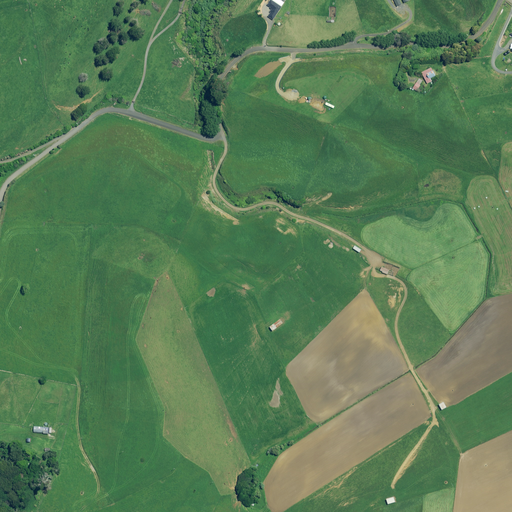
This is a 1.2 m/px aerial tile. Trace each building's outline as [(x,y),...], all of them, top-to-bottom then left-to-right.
[(282,7),(285,3),(280,0),(271,0),(268,6),(273,9),(271,12),(271,13),(268,17),(273,20),(282,7)] [(435,76),(431,68),(422,73),(427,84),(432,81),(430,79),(435,76)] [(422,81),(419,78),(413,88),(417,91),(420,85),(422,81)] [(381,266),(379,270),(383,272),(383,273),(387,275),(390,268),(385,266),(384,268),(381,266)] [(281,318),(268,326),(272,333),(285,324),(281,318)] [(49,428),(34,426),(34,433),(43,433),(43,434),(49,434),(49,428)]
